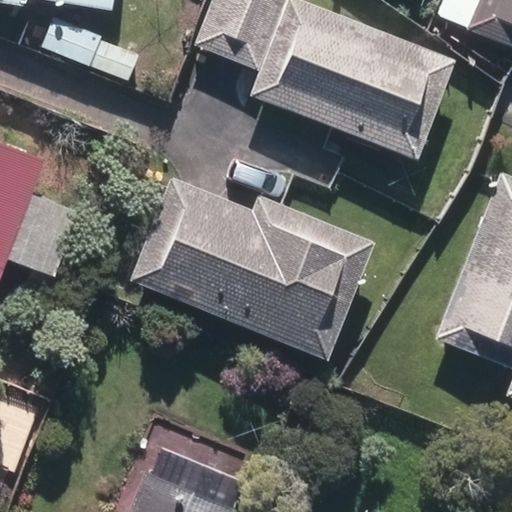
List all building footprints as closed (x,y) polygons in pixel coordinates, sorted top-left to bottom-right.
[(238,86),(405,150),(443,51),(312,0),(200,0),(186,40),(247,64),(238,86)] [(511,0),(465,0),(457,21),(511,43),(511,0)] [(0,233),(33,149),(0,136),(0,233)] [(495,385),(511,392),(511,174),(490,166),(424,332),(503,363),(495,385)] [(119,274),(313,351),(362,231),(247,186),(241,202),(160,169),(119,274)] [(0,410),(0,447),(18,454),(36,404),(6,393),(0,410)] [(113,511),(222,511),(228,501),(223,499),(233,475),(149,440),(137,466),(133,465),(113,511)]
